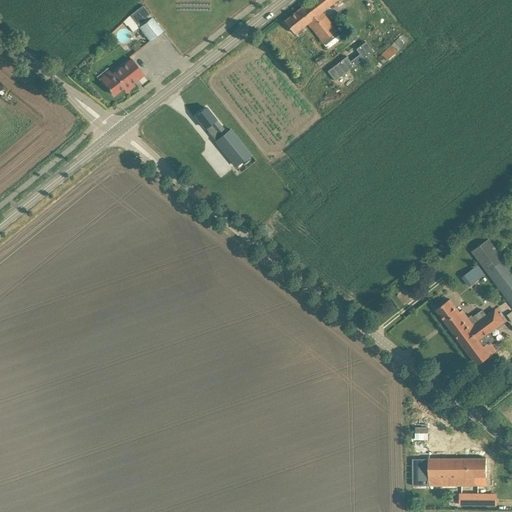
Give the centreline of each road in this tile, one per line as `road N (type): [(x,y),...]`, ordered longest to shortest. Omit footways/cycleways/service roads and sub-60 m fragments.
road 1 (tertiary): [(511,444),(117,131)]
road 2 (tertiary): [(117,131),(282,0)]
road 3 (tertiary): [(0,226),(117,131)]
road 4 (tertiary): [(117,131),(0,38)]
